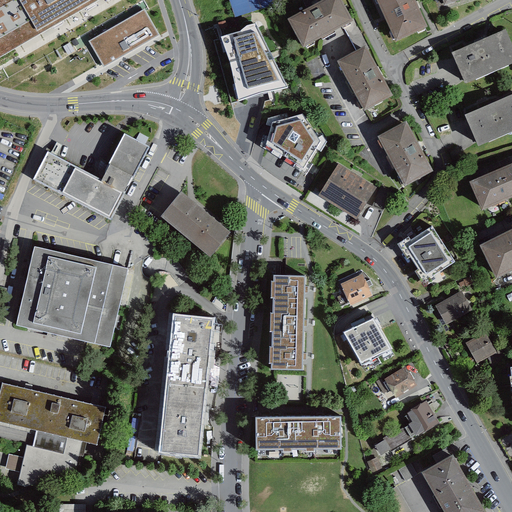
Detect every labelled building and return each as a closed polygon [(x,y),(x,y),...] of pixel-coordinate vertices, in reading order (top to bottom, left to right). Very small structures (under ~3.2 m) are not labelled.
[(0,0),(0,57),(96,0),(0,0)] [(226,0),(231,13),(271,0),(226,0)] [(356,19),(346,0),(319,0),(290,16),(306,45),(356,19)] [(430,27),(418,0),(379,0),(398,41),(430,27)] [(150,6),(89,39),(106,70),(166,38),(150,6)] [(271,26),(218,43),(239,108),(292,91),(271,26)] [(511,65),(511,36),(508,29),(455,51),(469,84),(511,65)] [(395,96),(367,46),(339,61),(367,112),(395,96)] [(511,134),(511,95),(467,115),(482,147),(511,134)] [(272,120),(264,147),(306,178),(324,145),(304,115),(272,120)] [(435,171),(407,121),(379,136),(407,187),(435,171)] [(150,147),(122,132),(98,177),(50,152),(36,180),(112,220),(150,147)] [(378,188),(339,163),(319,195),(358,219),(378,188)] [(511,167),(473,184),(484,210),(511,197),(511,167)] [(232,233),(182,191),(161,215),(212,257),(232,233)] [(462,263),(437,223),(402,245),(428,285),(462,263)] [(511,270),(511,233),(484,247),(499,277),(511,270)] [(129,272),(32,247),(11,326),(108,351),(129,272)] [(306,277),(275,276),(272,370),(303,371),(304,355),(305,323),(305,297),(306,277)] [(363,276),(343,285),(352,305),(372,295),(363,276)] [(473,311),(463,294),(440,307),(450,324),(473,311)] [(176,317),(161,454),(199,458),(202,429),(210,353),(214,321),(176,317)] [(388,333),(366,344),(367,346),(363,348),(367,356),(371,354),(375,363),(397,352),(388,333)] [(497,353),(487,335),(471,344),(481,363),(497,353)] [(457,336),(445,342),(449,349),(460,343),(457,336)] [(502,346),(498,348),(502,357),(493,364),(496,368),(508,359),(502,346)] [(359,386),(351,363),(342,366),(351,389),(359,386)] [(420,387),(408,368),(387,380),(388,382),(386,384),(383,379),(377,383),(385,396),(393,391),(399,400),(420,387)] [(17,488),(26,490),(75,473),(82,446),(95,449),(104,412),(1,388),(0,393),(0,425),(38,435),(35,449),(27,447),(17,488)] [(442,423),(430,403),(407,417),(413,426),(408,429),(415,440),(442,423)] [(343,450),(343,418),(322,418),(280,419),(257,419),(257,451),(343,450)] [(394,452),(388,441),(378,447),(384,457),(394,452)] [(21,470),(23,455),(8,454),(7,469),(21,470)] [(488,511),(457,457),(425,474),(446,511),(488,511)] [(386,472),(379,459),(369,464),(375,477),(386,472)] [(412,464),(401,471),(407,482),(419,476),(412,464)] [(392,511),(411,511),(398,487),(384,496),(392,511)]
